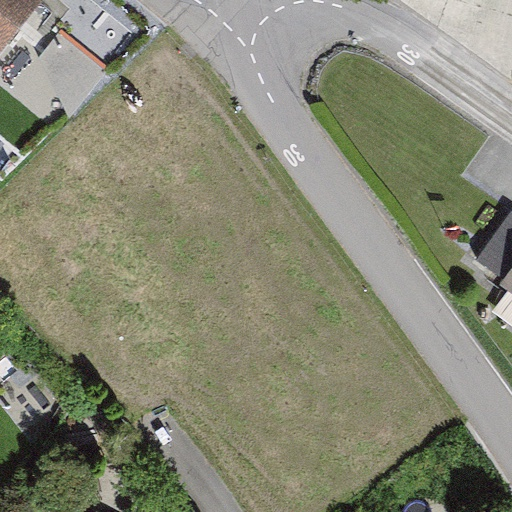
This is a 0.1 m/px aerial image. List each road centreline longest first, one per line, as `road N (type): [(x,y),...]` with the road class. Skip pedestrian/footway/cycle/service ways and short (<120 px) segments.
road 1 (residential): [(242,1),(253,57),(281,117),(511,441)]
road 2 (residential): [(292,0),(361,15),(511,111)]
